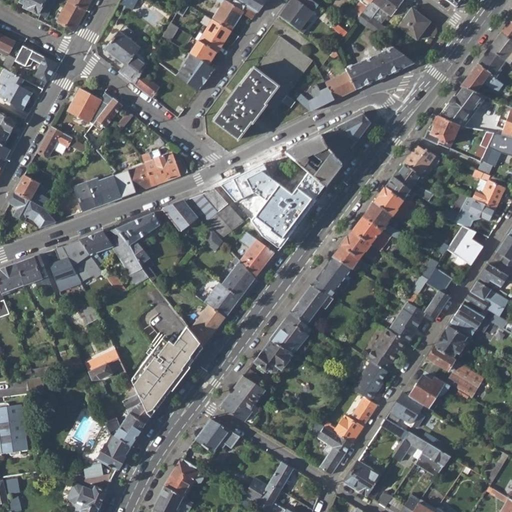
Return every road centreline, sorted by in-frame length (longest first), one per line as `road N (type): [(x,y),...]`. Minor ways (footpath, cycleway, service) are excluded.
road 1 (residential): [(332,484),(511,215)]
road 2 (residential): [(0,253),(218,169)]
road 3 (residential): [(277,0),(177,132)]
road 4 (secondary): [(350,194),(254,321)]
road 5 (residential): [(218,169),(359,99)]
road 6 (residential): [(200,401),(332,484)]
road 7 (residential): [(75,53),(0,187)]
road 8 (residential): [(75,53),(177,132)]
